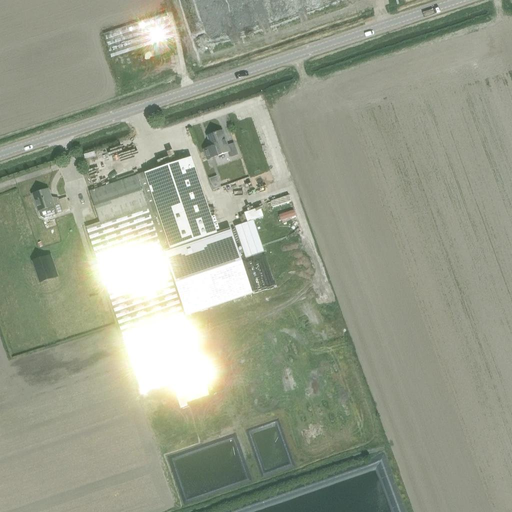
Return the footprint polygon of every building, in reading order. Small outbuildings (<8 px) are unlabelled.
[(102,33),(111,58),(173,37),(166,13),(102,33)] [(128,78),(131,83),(141,77),(138,72),(128,78)] [(207,136),(214,157),(229,152),(231,158),(238,155),(234,143),(227,146),(222,131),(207,136)] [(142,143),(138,145),(148,159),(152,157),(142,143)] [(171,280),(184,316),(252,294),(229,227),(215,232),(200,189),(189,157),(136,176),(147,207),(162,251),(171,280)] [(147,207),(136,176),(89,192),(99,222),(147,207)] [(38,211),(40,217),(44,219),(63,212),(58,199),(52,201),(48,189),(32,195),(38,211)] [(171,280),(162,251),(147,207),(99,222),(85,227),(122,337),(184,316),(171,280)] [(51,255),(32,262),(39,283),(58,276),(51,255)] [(184,316),(122,337),(141,393),(203,372),(184,316)]
